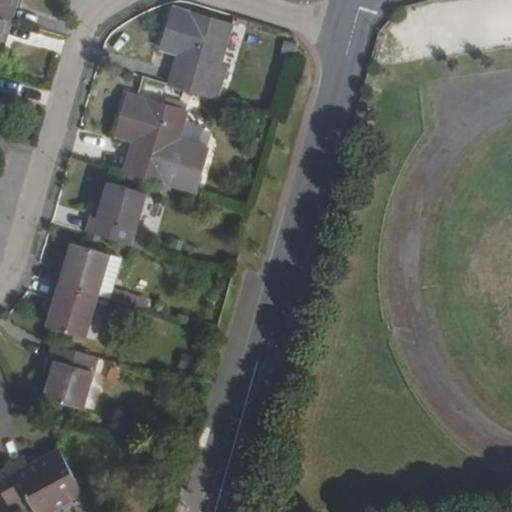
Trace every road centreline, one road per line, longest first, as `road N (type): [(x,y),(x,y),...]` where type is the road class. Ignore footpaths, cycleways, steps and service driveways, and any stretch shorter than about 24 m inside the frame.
road 1 (residential): [(353,32),(218,511)]
road 2 (residential): [(96,0),(9,286),(0,292)]
